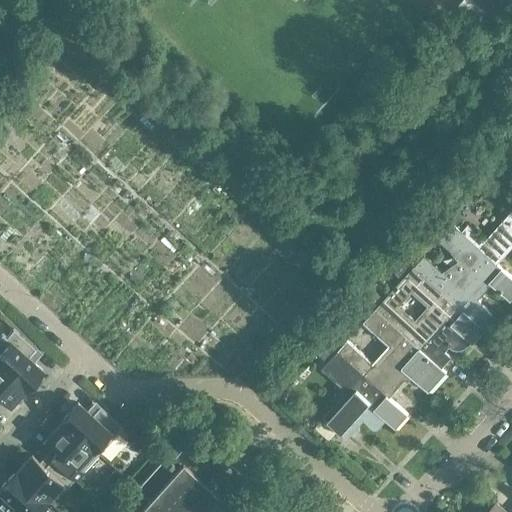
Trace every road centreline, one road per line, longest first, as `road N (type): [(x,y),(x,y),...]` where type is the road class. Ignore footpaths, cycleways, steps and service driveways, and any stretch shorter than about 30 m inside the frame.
road 1 (residential): [(387,511),(358,501),(253,402),(126,394),(89,361)]
road 2 (residential): [(406,511),(511,402)]
road 3 (residential): [(89,361),(0,452)]
road 4 (residential): [(89,361),(0,280)]
